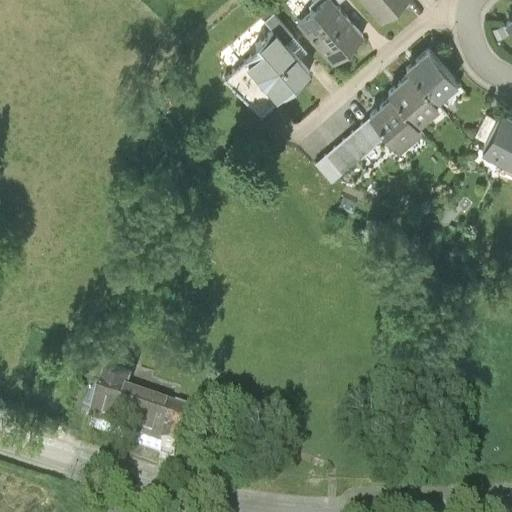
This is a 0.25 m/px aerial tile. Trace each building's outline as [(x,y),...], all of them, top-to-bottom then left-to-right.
[(333,0),(319,0),(295,21),(331,63),(364,35),(333,0)] [(364,0),(379,18),(401,0),(364,0)] [(511,30),(511,9),(502,19),(511,30)] [(310,72),(269,31),(222,78),(263,119),(310,72)] [(456,81),(423,46),(402,66),(406,70),(435,101),(456,81)] [(435,101),(406,70),(384,90),(388,94),(416,125),(438,105),(435,101)] [(416,125),(388,94),(367,113),(370,115),(386,133),(400,148),(421,129),(416,125)] [(479,152),(505,166),(511,152),(511,114),(501,108),(479,152)] [(370,115),(321,156),(336,175),(386,133),(370,115)] [(82,350),(54,341),(40,381),(68,390),(82,350)] [(133,370),(108,362),(87,429),(173,457),(185,418),(123,398),(133,370)]
